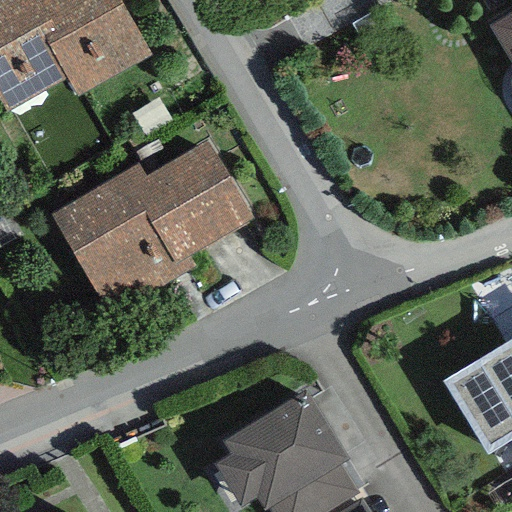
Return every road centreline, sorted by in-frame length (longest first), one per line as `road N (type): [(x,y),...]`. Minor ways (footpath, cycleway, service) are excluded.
road 1 (residential): [(359,284),(0,431)]
road 2 (residential): [(192,0),(359,284)]
road 3 (residential): [(511,230),(359,284)]
